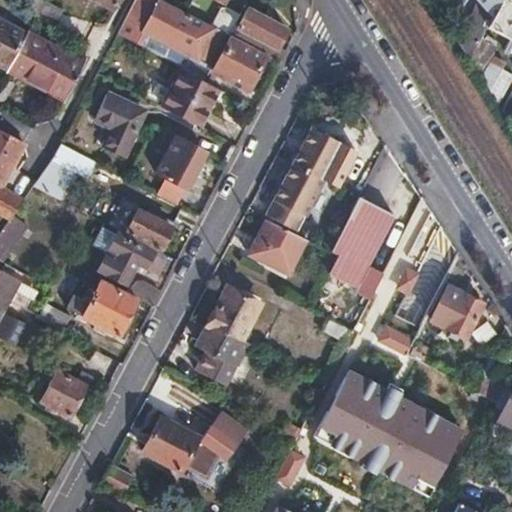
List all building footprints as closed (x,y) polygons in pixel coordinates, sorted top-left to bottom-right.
[(39,0),(29,0),(24,11),(34,16),(52,25),(60,10),(39,0)] [(91,0),(112,10),(117,0),(91,0)] [(185,12),(160,0),(134,0),(117,34),(180,67),(180,70),(205,82),(211,71),(247,90),(266,54),(242,42),(228,34),(210,25),(191,15),(185,12)] [(191,0),(185,12),(191,15),(199,0),(191,0)] [(500,0),(484,0),(495,11),(500,0)] [(242,42),(266,54),(273,58),(289,28),(246,5),(236,23),(236,25),(242,28),(240,34),(245,36),(242,42)] [(219,7),(210,25),(228,34),(238,13),(224,6),(219,7)] [(0,65),(6,68),(25,33),(0,20),(0,65)] [(6,68),(65,100),(84,64),(25,33),(6,68)] [(511,73),(495,58),(480,76),(499,92),(511,77),(511,73)] [(180,70),(161,107),(198,126),(216,88),(205,82),(180,70)] [(110,96),(97,118),(116,129),(106,148),(124,158),(146,115),(110,96)] [(295,235),(323,180),(337,187),(357,149),(312,127),(292,165),(265,215),(263,219),(265,220),(266,220),(271,223),(295,235)] [(0,213),(9,218),(11,216),(22,200),(0,187),(0,182),(22,143),(0,130),(0,213)] [(184,142),(183,143),(181,148),(170,143),(162,160),(156,173),(166,178),(186,187),(203,153),(184,142)] [(36,180),(32,186),(47,194),(62,166),(72,171),(86,178),(94,162),(60,144),(51,159),(36,180)] [(62,166),(47,194),(58,199),(72,171),(62,166)] [(186,187),(166,178),(157,194),(177,205),(186,187)] [(331,253),(336,259),(327,275),(355,288),(370,296),(381,274),(367,266),(393,216),(357,198),(333,249),(331,253)] [(137,211),(128,229),(162,248),(172,228),(137,211)] [(9,218),(0,230),(0,249),(11,232),(19,236),(26,224),(11,216),(9,218)] [(266,220),(265,220),(248,254),(287,275),(304,240),(295,235),(271,223),(266,220)] [(417,228),(402,260),(436,276),(451,244),(417,228)] [(117,234),(97,270),(125,285),(136,264),(144,268),(152,252),(117,234)] [(0,270),(0,338),(11,344),(21,324),(1,313),(18,280),(0,270)] [(74,295),(67,308),(118,336),(137,301),(101,281),(89,303),(74,295)] [(131,295),(153,306),(159,295),(137,283),(131,295)] [(446,286),(430,320),(451,331),(453,331),(458,334),(465,338),(482,303),(446,286)] [(228,288),(208,325),(240,342),(259,305),(228,288)] [(325,294),(321,311),(350,319),(354,301),(325,294)] [(37,318),(63,332),(70,316),(45,303),(37,318)] [(321,332),(344,344),(351,331),(327,319),(321,332)] [(478,344),(493,332),(485,321),(469,333),(478,344)] [(240,342),(208,325),(198,345),(207,350),(196,372),(225,387),(246,345),(240,342)] [(380,341),(407,354),(414,341),(387,328),(380,341)] [(453,331),(451,331),(448,336),(456,339),(458,334),(453,331)] [(314,434),(428,493),(462,427),(349,369),(314,434)] [(57,372),(41,402),(68,416),(77,401),(79,400),(83,390),(82,388),(84,385),(57,372)] [(511,388),(504,404),(497,417),(511,425),(511,388)] [(217,412),(198,439),(159,418),(141,451),(179,471),(181,469),(205,482),(218,457),(221,459),(242,430),(217,412)] [(290,483),(303,456),(289,449),(276,477),(290,483)] [(108,466),(100,482),(123,495),(131,478),(110,467),(108,466)] [(452,511),(477,511),(458,502),(452,511)]
